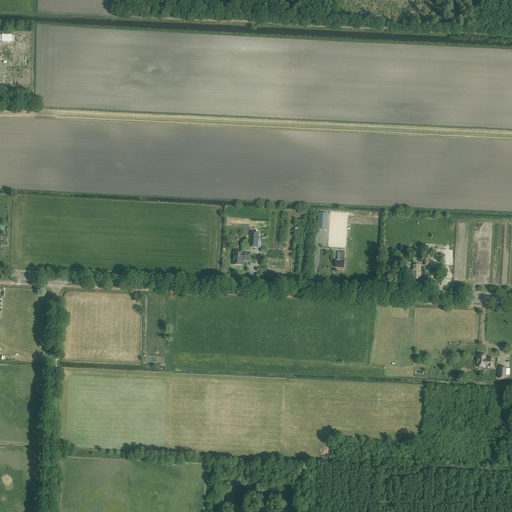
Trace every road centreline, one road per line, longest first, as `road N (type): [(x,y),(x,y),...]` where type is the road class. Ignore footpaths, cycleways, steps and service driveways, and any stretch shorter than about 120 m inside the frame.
road 1 (track): [(0,114),(511,136)]
road 2 (tertiary): [(511,301),(56,279)]
road 3 (unclassified): [(46,511),(56,279)]
road 4 (track): [(511,507),(314,505)]
road 5 (track): [(511,472),(418,469),(388,481),(386,504)]
